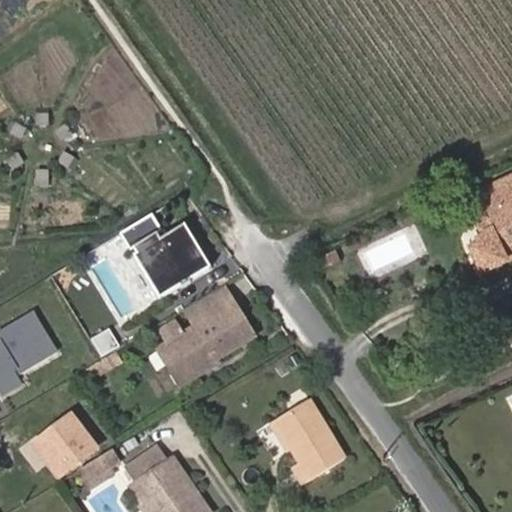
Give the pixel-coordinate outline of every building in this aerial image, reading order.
[(49,127),(49,116),(37,115),(36,127),(49,127)] [(27,131),(17,124),(11,136),(22,141),(27,131)] [(72,136),(66,126),(56,133),(62,143),(72,136)] [(74,158),(64,153),(59,164),(69,169),(74,158)] [(25,165),(19,154),(8,161),(14,171),(25,165)] [(49,182),(49,171),(37,171),(37,183),(49,182)] [(477,207),(471,216),(463,220),(470,232),(460,237),(476,271),(495,261),(502,256),(511,250),(511,175),(472,196),(477,207)] [(463,200),(471,216),(477,207),(472,196),(463,200)] [(192,283),(212,271),(186,228),(162,242),(159,237),(164,234),(154,217),(122,236),(132,253),(135,252),(138,257),(135,258),(161,302),(181,290),(183,292),(193,286),(192,283)] [(400,233),(355,254),(365,276),(410,255),(400,233)] [(476,271),(460,237),(455,239),(474,278),(499,266),(495,261),(476,271)] [(511,250),(502,256),(505,263),(511,260),(511,250)] [(319,258),(322,265),(329,261),(326,255),(319,258)] [(196,330),(234,307),(226,293),(187,316),(196,330)] [(169,346),(158,353),(182,391),(218,368),(217,366),(256,342),(234,307),(196,330),(183,338),(169,346)] [(33,314),(0,333),(0,388),(57,355),(33,314)] [(126,348),(115,329),(96,341),(107,360),(126,348)] [(165,339),(169,346),(183,338),(178,330),(165,339)] [(276,422),(292,450),(299,463),(294,467),(304,484),(346,460),(310,401),(276,422)] [(25,439),(58,478),(98,445),(65,406),(25,439)] [(286,453),(292,450),(276,422),(269,426),(286,453)] [(185,487),(189,480),(174,458),(168,461),(160,448),(130,468),(139,482),(135,485),(147,504),(146,511),(209,511),(196,491),(189,493),(185,487)] [(121,471),(115,460),(84,479),(93,496),(116,483),(112,477),(121,471)] [(196,491),(189,480),(185,487),(189,493),(196,491)]
